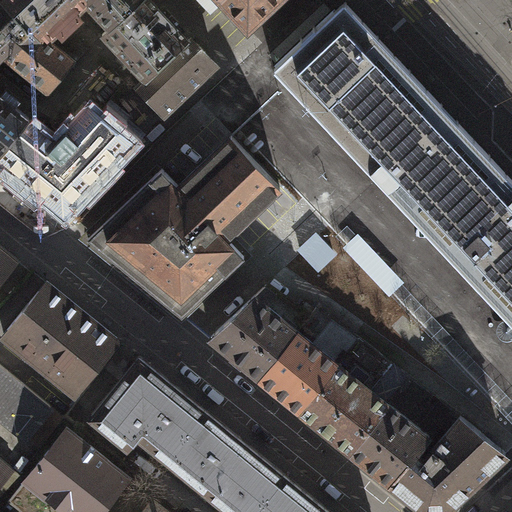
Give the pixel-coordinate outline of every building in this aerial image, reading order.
[(0,0),(24,26),(26,24),(41,40),(43,38),(45,40),(54,31),(58,35),(78,17),(73,13),(83,4),(87,0),(86,0),(0,0)] [(24,26),(0,0),(0,53),(44,89),(69,58),(45,40),(43,38),(41,40),(26,24),(24,26)] [(86,0),(87,0),(83,4),(105,27),(134,0),(86,0)] [(146,0),(134,0),(105,27),(98,34),(141,78),(183,39),(146,0)] [(222,0),(197,0),(210,13),(223,0),(222,0)] [(222,0),(223,0),(248,26),(274,0),(222,0)] [(511,180),(345,2),(277,65),(511,317),(511,180)] [(183,39),(141,78),(133,85),(160,114),(212,65),(186,36),(183,39)] [(0,97),(0,147),(19,124),(24,118),(0,97)] [(46,146),(19,124),(0,147),(0,164),(23,183),(18,189),(33,201),(38,196),(59,213),(128,140),(120,133),(123,130),(113,122),(110,126),(87,107),(74,121),(69,118),(60,128),(62,130),(46,146)] [(279,185),(232,135),(177,183),(228,238),(279,185)] [(228,238),(177,183),(160,166),(85,237),(178,313),(243,255),(228,238)] [(316,233),(298,250),(319,273),(338,256),(316,233)] [(404,283),(358,235),(344,249),(390,297),(404,283)] [(0,272),(13,257),(0,245),(0,272)] [(115,336),(47,280),(2,332),(73,389),(115,336)] [(260,376),(308,317),(268,288),(209,341),(260,376)] [(317,306),(308,317),(260,376),(300,408),(356,338),(317,306)] [(349,447),(386,400),(405,377),(356,338),(300,408),(349,447)] [(156,448),(170,457),(186,437),(180,433),(201,407),(137,353),(92,410),(126,442),(146,421),(153,426),(150,427),(150,436),(156,442),(156,448)] [(63,416),(0,363),(0,414),(38,445),(63,416)] [(428,434),(386,400),(349,447),(391,481),(415,451),(428,434)] [(250,511),(282,471),(201,407),(180,433),(186,437),(170,457),(239,511),(250,511)] [(424,458),(415,451),(391,481),(423,511),(426,511),(445,510),(505,453),(459,414),(424,458)] [(98,511),(129,473),(69,426),(6,506),(14,511),(98,511)] [(282,471),(250,511),(317,511),(323,505),(282,471)] [(171,511),(152,497),(140,511),(171,511)]
